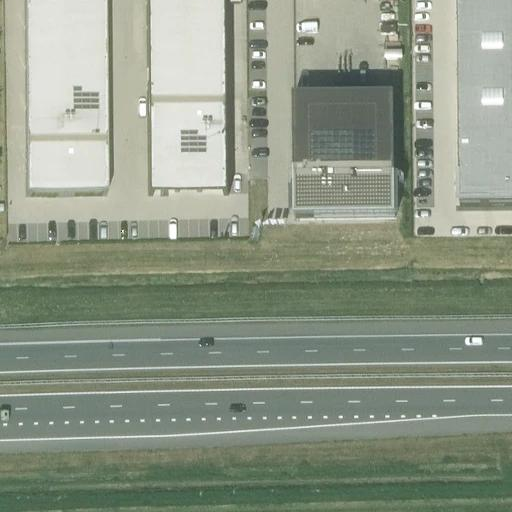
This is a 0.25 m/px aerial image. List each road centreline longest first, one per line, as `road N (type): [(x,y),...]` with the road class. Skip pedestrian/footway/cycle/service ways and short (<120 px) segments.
road 1 (motorway): [(511,345),(0,361)]
road 2 (motorway): [(0,413),(511,402)]
